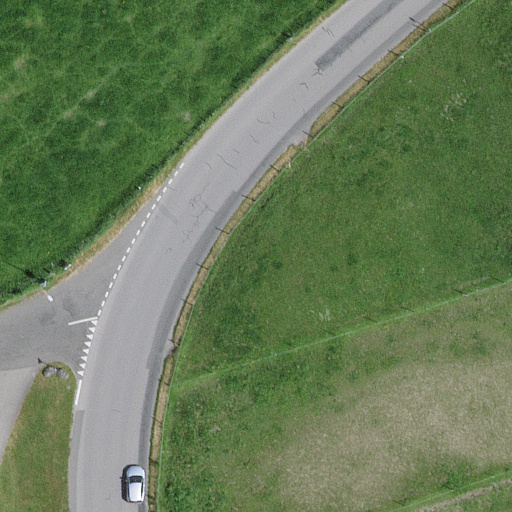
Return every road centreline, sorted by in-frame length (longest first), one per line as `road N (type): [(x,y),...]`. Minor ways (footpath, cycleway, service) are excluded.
road 1 (unclassified): [(134,322),(196,204),(257,126),(400,0)]
road 2 (unclassified): [(112,511),(112,410),(134,322)]
road 3 (unclassified): [(0,337),(66,322),(134,322)]
